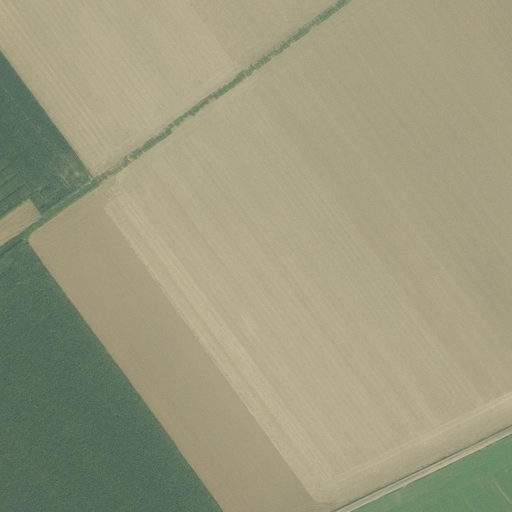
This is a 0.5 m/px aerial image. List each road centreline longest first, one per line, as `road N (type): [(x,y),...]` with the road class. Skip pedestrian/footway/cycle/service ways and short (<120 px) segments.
road 1 (track): [(0,253),(346,0)]
road 2 (unclassified): [(349,511),(511,430)]
